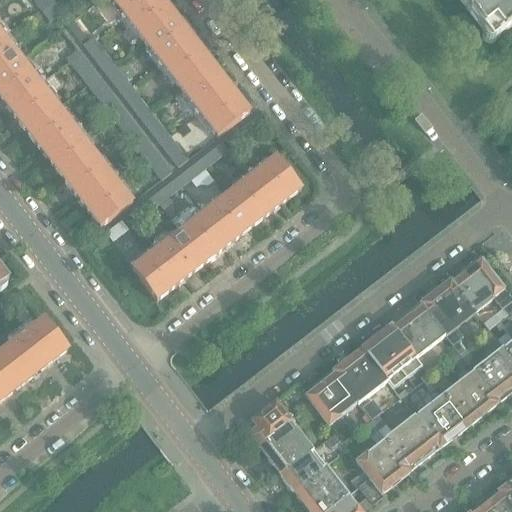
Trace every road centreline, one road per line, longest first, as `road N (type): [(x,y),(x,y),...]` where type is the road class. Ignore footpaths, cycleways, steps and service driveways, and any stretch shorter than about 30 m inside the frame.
road 1 (residential): [(204,0),(340,175),(348,205),(135,371)]
road 2 (residential): [(193,445),(503,206)]
road 3 (residential): [(503,206),(340,0)]
road 4 (tertiary): [(135,371),(0,196)]
road 5 (residential): [(135,371),(0,478)]
road 6 (residential): [(415,511),(511,437)]
